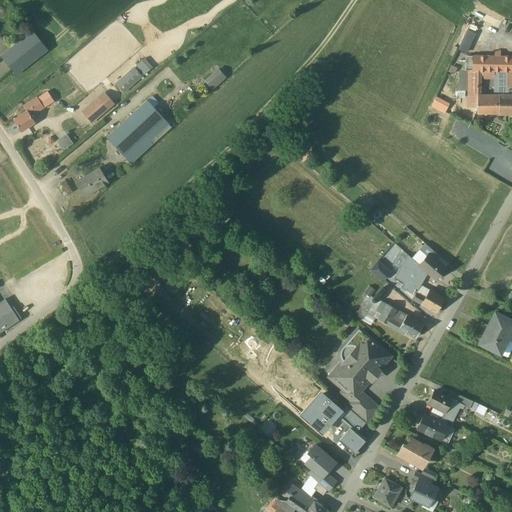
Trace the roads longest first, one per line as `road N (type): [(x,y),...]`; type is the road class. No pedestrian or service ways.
road 1 (track): [(75,282),(105,266),(259,116),(354,0)]
road 2 (residential): [(336,511),(511,201)]
road 3 (unclassified): [(0,344),(69,292),(77,273),(72,251),(0,133)]
